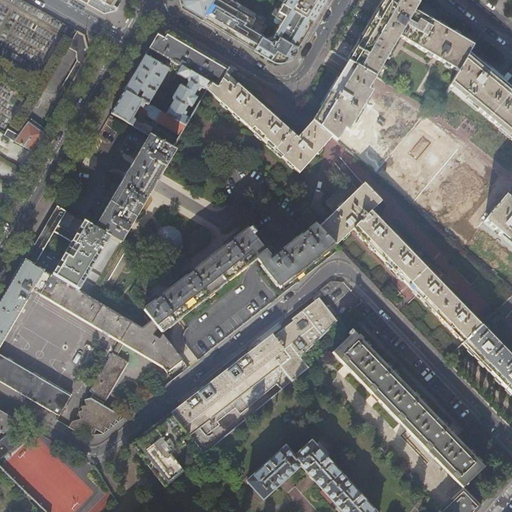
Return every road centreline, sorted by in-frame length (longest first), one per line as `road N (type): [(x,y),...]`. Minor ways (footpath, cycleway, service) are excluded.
road 1 (residential): [(511,442),(339,268),(97,451),(0,401)]
road 2 (residential): [(145,4),(269,77),(291,79),(344,0)]
road 3 (residential): [(0,255),(123,42)]
